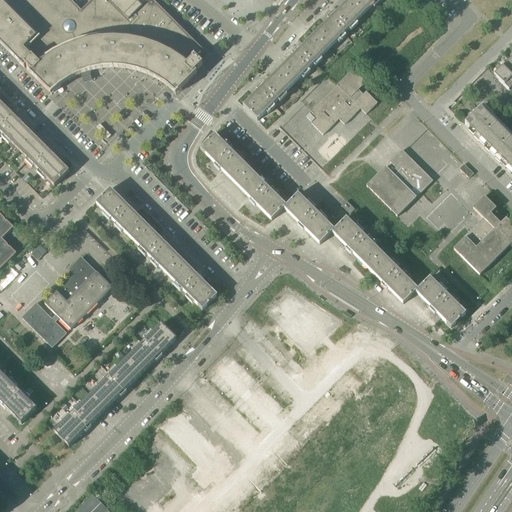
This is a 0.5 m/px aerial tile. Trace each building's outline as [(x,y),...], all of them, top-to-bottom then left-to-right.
[(39,35),(3,0),(0,0),(0,45),(14,60),(24,50),(36,38),(39,35)] [(77,16),(81,12),(69,0),(3,0),(39,35),(48,44),(56,58),(63,55),(69,52),(56,36),(56,25),(66,15),(77,16)] [(120,43),(127,44),(129,44),(162,11),(151,0),(92,0),(81,12),(77,16),(85,24),(82,47),(86,46),(90,45),(95,44),(98,44),(100,44),(105,43),(110,43),(113,43),(115,43),(120,43)] [(349,0),(314,36),(329,50),(364,15),(349,0)] [(349,0),(364,15),(379,0),(349,0)] [(136,45),(143,47),(145,48),(172,20),(162,11),(129,44),(136,45)] [(85,75),(89,73),(82,47),(85,24),(77,16),(66,15),(56,25),(56,36),(69,52),(80,76),(81,76),(85,75)] [(153,50),(157,52),(158,53),(181,30),(172,20),(145,48),(149,49),(153,50)] [(168,57),(170,59),(171,59),(191,39),(181,30),(158,53),(161,54),(165,55),(168,57)] [(68,82),(69,82),(56,58),(48,44),(39,35),(36,38),(24,50),(14,60),(24,69),(26,68),(28,70),(31,73),(29,75),(33,79),(43,68),(60,88),(62,86),(65,84),(68,82)] [(314,36),(279,71),(293,86),(329,50),(314,36)] [(179,64),(182,66),(200,48),(191,39),(171,59),(172,60),(176,62),(179,64)] [(111,70),(113,70),(113,43),(110,43),(105,43),(100,44),(98,44),(101,71),(103,71),(107,70),(111,70)] [(122,70),(124,71),(127,44),(120,43),(115,43),(113,43),(113,70),(118,70),(122,70)] [(99,71),(101,71),(98,44),(95,44),(90,45),(86,46),(82,47),(89,73),(92,72),(96,72),(99,71)] [(131,72),(135,73),(143,47),(136,45),(129,44),(127,44),(124,71),(128,71),(131,72)] [(142,75),(146,77),(157,52),(153,50),(149,49),(145,48),(143,47),(135,73),(139,74),(142,75)] [(182,67),(180,70),(183,72),(186,75),(191,80),(196,75),(195,73),(197,70),(197,71),(202,66),(200,64),(208,56),(200,48),(182,66),(182,67)] [(78,77),(80,76),(69,52),(63,55),(56,58),(69,82),(71,81),(75,79),(78,77)] [(152,80),(156,82),(170,59),(168,57),(165,55),(161,54),(158,53),(157,52),(146,77),(149,78),(152,80)] [(165,87),(166,88),(180,70),(182,67),(182,66),(179,64),(176,62),(172,60),(171,59),(170,59),(156,82),(159,83),(162,85),(165,87)] [(511,64),(509,61),(501,69),(511,80),(511,79),(511,64)] [(59,89),(60,88),(43,68),(33,79),(48,93),(50,96),(53,94),(56,91),(59,89)] [(511,79),(511,80),(501,69),(493,77),(504,87),(508,92),(511,87),(511,79)] [(180,70),(166,88),(168,90),(171,92),(174,95),(175,96),(178,94),(178,93),(191,80),(186,75),(183,72),(180,70)] [(293,86),(279,71),(243,106),(242,107),(257,122),(293,86)] [(316,108),(322,114),(311,125),(323,136),(334,125),(333,124),(337,119),(344,126),(355,115),(354,113),(359,109),(360,110),(366,116),(377,104),(365,93),(363,96),(357,91),(364,83),(352,71),(337,87),(337,86),(337,87),(339,89),(334,93),(332,92),(316,108)] [(0,133),(19,152),(33,138),(0,104),(0,133)] [(464,125),(511,173),(511,141),(480,110),(464,125)] [(205,155),(236,186),(251,172),(214,135),(199,150),(205,155)] [(33,138),(19,152),(54,188),(69,173),(68,172),(33,138)] [(366,187),(368,189),(397,218),(416,199),(414,197),(413,198),(409,194),(415,188),(420,194),(432,182),(401,152),(390,163),(395,169),(390,175),(386,170),(387,170),(385,168),(366,187)] [(459,170),(467,178),(468,179),(473,175),(463,165),(459,170)] [(271,222),(283,210),(286,207),(251,172),(236,186),(270,221),(271,222)] [(108,218),(130,239),(144,225),(110,191),(110,190),(95,205),(108,218)] [(331,234),(334,232),(310,208),(304,202),(302,200),(298,195),(286,207),(283,210),(288,214),(290,216),(296,222),(318,245),(319,245),(319,246),(331,234)] [(483,227),(480,224),(466,238),(453,251),(464,261),(479,277),(511,243),(511,226),(511,225),(505,219),(500,225),(490,215),(496,210),(484,198),(472,209),(486,223),(483,227)] [(354,211),(346,202),(341,207),(349,216),(354,211)] [(0,270),(16,254),(9,248),(7,246),(1,240),(13,229),(6,222),(4,220),(0,215),(0,270)] [(331,234),(367,269),(381,254),(346,219),(334,232),(331,234)] [(130,239),(165,275),(180,260),(144,225),(130,239)] [(35,251),(30,255),(37,262),(41,257),(35,251)] [(403,305),(415,293),(417,290),(381,254),(367,269),(402,305),(403,305)] [(21,319),(52,350),(66,335),(55,324),(59,320),(70,331),(112,290),(95,273),(81,259),(70,270),(70,279),(55,295),(44,305),(55,316),(51,320),(36,304),(21,319)] [(180,260),(165,275),(202,312),(217,297),(212,292),(180,260)] [(429,279),(417,290),(415,293),(445,324),(450,329),(465,315),(465,314),(467,311),(463,307),(461,310),(444,293),(446,291),(442,287),(440,289),(429,279)] [(309,321),(269,360),(320,410),(367,363),(318,315),(296,293),(288,300),(309,321)] [(161,326),(126,360),(141,375),(174,341),(175,341),(175,340),(161,326)] [(379,353),(366,367),(373,374),(387,361),(379,353)] [(238,359),(231,367),(244,380),(252,373),(238,359)] [(126,360),(89,397),(103,412),(141,375),(126,360)] [(387,361),(373,374),(381,381),(394,368),(387,361)] [(231,367),(224,374),(237,387),(244,380),(231,367)] [(394,368),(381,381),(388,389),(401,375),(394,368)] [(0,374),(0,403),(16,419),(21,424),(36,410),(0,374)] [(224,374),(217,381),(230,395),(237,387),(224,374)] [(401,375),(388,389),(395,396),(409,382),(401,375)] [(217,381),(209,388),(223,402),(230,395),(217,381)] [(409,382),(395,396),(403,404),(416,390),(409,382)] [(263,383),(249,397),(257,404),(270,391),(263,383)] [(209,388),(202,396),(216,409),(223,402),(209,388)] [(367,390),(363,394),(369,399),(372,396),(367,390)] [(270,391),(257,404),(264,412),(278,398),(270,391)] [(374,458),(369,463),(385,478),(451,412),(434,395),(416,414),(417,415),(411,421),(410,420),(373,457),(374,458)] [(202,396),(195,403),(208,416),(216,409),(202,396)] [(361,396),(357,400),(362,405),(366,402),(361,396)] [(103,412),(89,397),(54,433),(68,447),(74,442),(73,442),(103,412)] [(333,399),(320,413),(328,420),(341,407),(333,399)] [(195,403),(188,410),(201,423),(208,416),(195,403)] [(341,407),(328,420),(335,427),(348,414),(341,407)] [(288,409),(281,416),(294,430),(302,422),(288,409)] [(188,410),(180,417),(194,431),(201,423),(188,410)] [(348,414),(335,427),(342,435),(355,421),(348,414)] [(281,416),(274,424),(287,437),(294,430),(281,416)] [(180,417),(173,425),(186,438),(194,431),(180,417)] [(355,421),(342,435),(349,442),(363,429),(355,421)] [(274,424),(266,431),(280,444),(287,437),(274,424)] [(363,429),(349,442),(357,450),(370,436),(363,429)] [(266,431),(259,438),(273,452),(280,444),(266,431)] [(202,444),(197,449),(204,456),(218,443),(210,435),(207,438),(205,441),(202,444)] [(259,438),(252,445),(265,459),(273,452),(259,438)] [(160,440),(152,447),(166,461),(173,453),(160,440)] [(218,443),(204,456),(212,464),(225,451),(218,443)] [(252,445),(245,453),(258,466),(265,459),(252,445)] [(152,447),(145,455),(159,468),(166,461),(152,447)] [(245,453),(238,460),(251,473),(258,466),(245,453)] [(145,455),(138,462),(151,475),(159,468),(145,455)] [(387,511),(331,456),(275,511),(387,511)] [(238,460),(230,467),(244,480),(251,473),(238,460)] [(138,462),(131,469),(144,483),(151,475),(138,462)] [(185,465),(172,479),(179,486),(193,473),(185,465)] [(230,467),(223,475),(236,488),(244,480),(230,467)] [(131,469),(124,476),(137,490),(144,483),(131,469)] [(193,473),(179,486),(187,494),(200,480),(193,473)] [(124,476),(116,483),(130,497),(137,490),(124,476)] [(200,480),(187,494),(194,501),(207,487),(200,480)] [(116,483),(109,491),(123,504),(130,497),(116,483)] [(207,487),(194,501),(201,508),(214,494),(207,487)] [(109,491),(101,498),(115,511),(123,504),(109,491)] [(214,494),(201,508),(205,511),(212,511),(222,502),(214,494)] [(107,511),(95,499),(92,496),(75,511),(107,511)]
